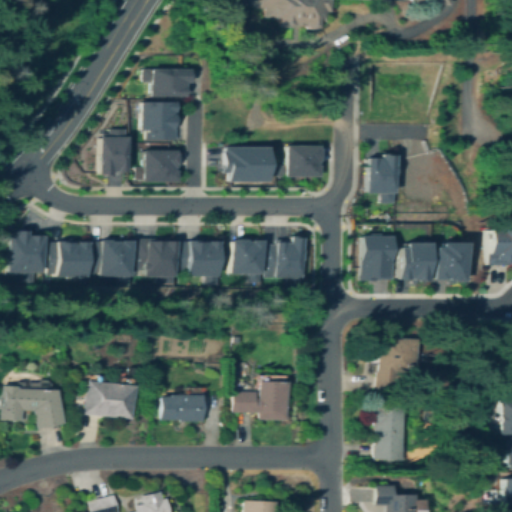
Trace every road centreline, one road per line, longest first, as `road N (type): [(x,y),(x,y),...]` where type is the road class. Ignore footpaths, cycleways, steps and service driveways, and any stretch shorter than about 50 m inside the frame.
road 1 (residential): [(0,482),(87,458),(330,456)]
road 2 (residential): [(327,205),(70,204),(21,169)]
road 3 (tertiary): [(142,0),(3,190)]
road 4 (residential): [(330,511),(329,308)]
road 5 (residential): [(476,308),(329,308)]
road 6 (residential): [(327,205),(341,181),(344,64)]
